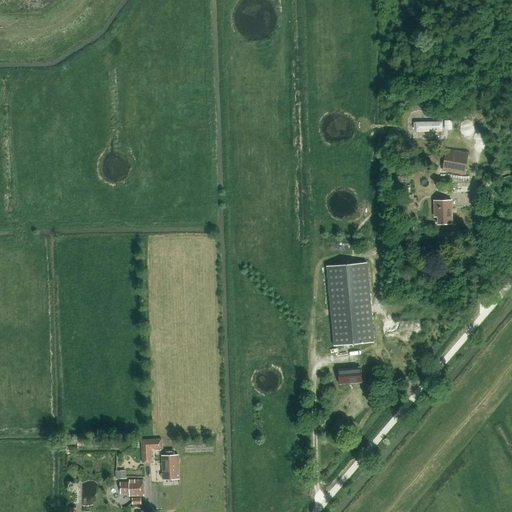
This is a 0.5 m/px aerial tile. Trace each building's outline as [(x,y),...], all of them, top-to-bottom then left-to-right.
[(442,121),(414,122),(414,130),(442,130),(442,121)] [(464,175),(468,152),(446,148),(442,171),(464,175)] [(452,193),(450,178),(439,179),(440,189),(444,188),(444,194),(452,193)] [(439,224),(452,223),(451,200),(435,200),(435,216),(439,216),(439,224)] [(373,342),(366,262),(326,266),(333,346),(373,342)] [(362,381),(361,367),(338,369),(339,383),(362,381)] [(162,447),(161,437),(141,438),(142,463),(152,462),(152,448),(162,447)] [(162,455),(162,479),(180,478),(179,454),(162,455)] [(119,477),(129,477),(129,469),(119,470),(119,477)] [(129,496),(143,496),(143,480),(128,480),(129,482),(120,482),(120,493),(129,492),(129,496)]
